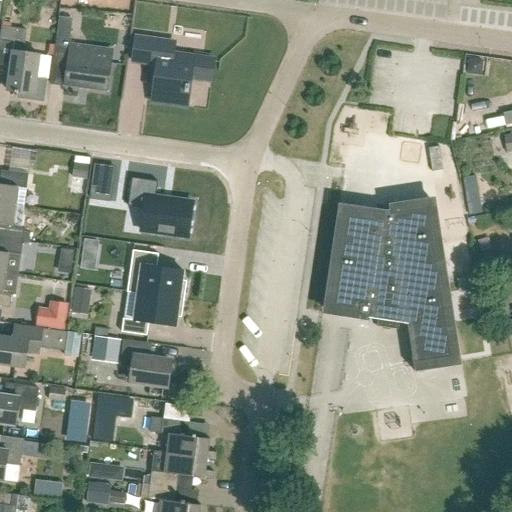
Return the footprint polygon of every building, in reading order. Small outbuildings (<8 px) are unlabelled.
[(59,18),(56,38),(69,40),(72,19),(59,18)] [(26,31),(1,28),(0,35),(0,66),(10,68),(7,92),(15,93),(15,94),(17,95),(17,99),(43,102),(46,81),(36,80),(39,56),(23,54),(26,31)] [(153,103),(187,108),(191,79),(211,82),(214,60),(172,54),(174,43),(136,37),(132,62),(158,65),(153,103)] [(107,92),(110,64),(85,60),(86,51),(70,49),(72,41),(56,39),(52,68),(67,69),(64,87),(107,92)] [(471,100),(473,110),(492,107),(490,97),(471,100)] [(357,130),(367,134),(375,113),(364,110),(357,130)] [(503,125),(511,123),(511,111),(501,114),(503,125)] [(493,115),(464,119),(465,129),(495,125),(493,115)] [(432,172),(443,170),(440,147),(428,148),(432,172)] [(34,165),(34,150),(15,150),(14,164),(34,165)] [(75,163),(73,177),(87,179),(89,165),(75,163)] [(0,204),(17,207),(19,188),(27,189),(29,175),(2,171),(0,185),(0,184),(0,204)] [(132,178),(128,207),(144,209),(141,231),(188,238),(193,203),(156,198),(158,182),(132,178)] [(110,202),(112,186),(92,183),(90,199),(110,202)] [(19,188),(17,207),(25,208),(27,189),(19,188)] [(382,214),(375,213),(376,212),(342,207),(327,312),(360,317),(367,318),(366,321),(369,321),(370,319),(378,320),(377,327),(398,330),(399,323),(408,325),(415,373),(418,372),(418,369),(424,368),(425,368),(445,365),(443,352),(456,350),(433,201),(399,206),(392,207),(392,204),(389,204),(390,210),(385,211),(386,211),(383,210),(382,214)] [(481,203),(468,205),(470,216),(483,213),(481,203)] [(0,238),(24,242),(26,228),(22,228),(14,227),(17,207),(0,204),(0,238)] [(17,207),(14,227),(22,228),(25,208),(17,207)] [(22,256),(24,243),(24,242),(0,238),(0,272),(7,274),(10,254),(22,256)] [(85,239),(83,253),(97,255),(99,241),(85,239)] [(62,249),(60,258),(72,260),(74,251),(62,249)] [(138,293),(184,300),(187,282),(183,281),(184,272),(157,268),(159,254),(133,251),(127,293),(138,294),(138,293)] [(0,306),(10,308),(12,294),(5,293),(7,274),(0,272),(0,306)] [(465,276),(467,288),(484,285),(483,273),(465,276)] [(76,287),(75,297),(91,299),(93,289),(76,287)] [(138,293),(138,294),(134,320),(124,319),(122,333),(147,336),(149,323),(176,327),(178,317),(182,318),(184,300),(138,293)] [(66,330),(70,304),(53,301),(51,310),(40,308),(37,326),(66,330)] [(39,355),(43,329),(19,325),(17,340),(0,337),(0,363),(26,367),(28,353),(39,355)] [(80,357),(83,334),(69,332),(66,355),(80,357)] [(118,364),(121,340),(95,337),(92,361),(118,364)] [(148,343),(124,340),(121,366),(134,368),(132,383),(168,387),(171,361),(146,358),(148,343)] [(0,423),(17,426),(19,409),(36,412),(39,389),(15,385),(13,397),(0,394),(0,423)] [(53,389),(52,400),(64,401),(65,390),(53,389)] [(168,419),(192,419),(192,404),(168,404),(168,419)] [(150,432),(169,435),(167,454),(208,459),(208,460),(216,461),(217,453),(209,452),(211,440),(188,437),(190,423),(152,418),(150,432)] [(21,466),(22,458),(40,461),(43,442),(3,436),(1,451),(0,450),(0,480),(5,481),(7,464),(21,466)] [(164,473),(153,472),(151,486),(177,489),(179,476),(214,480),(215,472),(207,471),(208,460),(208,459),(167,454),(164,473)] [(109,486),(88,484),(86,504),(107,506),(109,486)] [(142,498),(161,500),(159,511),(201,511),(202,506),(176,503),(177,489),(151,486),(144,485),(142,498)] [(0,511),(16,511),(19,496),(0,492),(0,511)]
